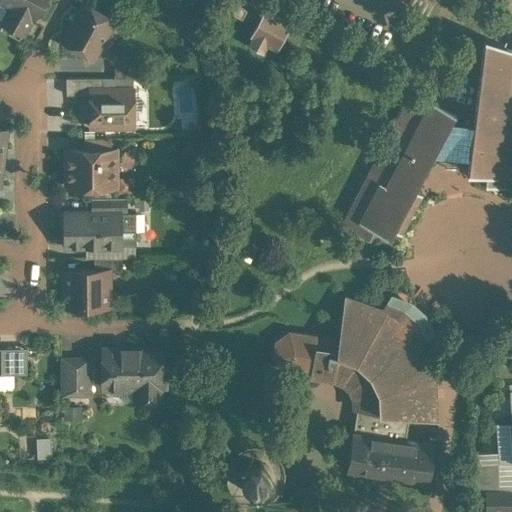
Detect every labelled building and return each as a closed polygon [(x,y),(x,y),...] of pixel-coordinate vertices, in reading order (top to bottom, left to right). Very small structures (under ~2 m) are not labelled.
[(44,0),(0,0),(11,5),(3,21),(23,32),(31,16),(34,18),(44,0)] [(434,5),(424,0),(409,0),(407,3),(429,15),(434,5)] [(84,2),(63,40),(94,57),(115,19),(84,2)] [(291,24),(264,9),(250,35),(277,49),(291,24)] [(408,96),(342,222),(363,233),(368,236),(373,227),(390,236),(395,227),(401,231),(415,203),(409,200),(437,147),(446,147),(446,156),(458,156),(458,154),(470,154),(468,171),(497,175),(497,172),(501,174),(505,174),(509,172),(511,169),(511,167),(511,55),(504,53),(505,44),(484,35),(474,121),(451,119),(456,110),(430,97),(425,105),(408,96)] [(143,76),(143,55),(115,55),(115,76),(143,76)] [(102,76),(67,77),(67,93),(91,93),(91,88),(102,88),(102,76)] [(102,88),(91,88),(91,93),(91,124),(133,124),(133,88),(102,88)] [(111,136),(85,137),(85,148),(111,148),(111,136)] [(85,148),(67,149),(68,185),(116,184),(116,148),(111,148),(85,148)] [(127,196),(92,197),(92,211),(121,210),(121,212),(128,211),(127,196)] [(92,211),(65,211),(65,245),(112,245),(112,237),(121,237),(121,212),(121,210),(92,211)] [(122,256),(95,257),(95,268),(109,268),(109,270),(123,270),(122,256)] [(95,268),(79,269),(79,275),(73,275),(73,273),(64,272),(65,305),(105,304),(105,287),(109,287),(109,270),(109,268),(95,268)] [(384,311),(347,298),(348,295),(346,295),(339,338),(295,331),(292,350),(290,351),(291,352),(293,351),(297,357),(295,358),(296,359),(298,358),(309,359),(313,365),(312,371),(311,375),(313,376),(314,373),(334,376),(333,379),(335,379),(335,376),(344,379),(343,380),(344,381),(344,380),(351,386),(350,387),(351,387),(352,387),(355,395),(355,396),(356,396),(356,404),(353,404),(353,406),(357,406),(409,414),(437,418),(438,416),(434,416),(433,377),(436,376),(435,374),(432,375),(416,340),(429,330),(428,328),(427,329),(421,316),(422,315),(420,314),(419,315),(409,305),(410,304),(408,303),(407,304),(394,299),(392,297),(384,311)] [(309,359),(298,358),(296,359),(295,358),(297,357),(293,351),(291,352),(290,351),(292,350),(295,331),(290,332),(278,341),(276,356),(284,368),(312,371),(313,365),(309,359)] [(161,346),(104,346),(104,386),(135,386),(135,397),(161,397),(161,346)] [(92,357),(61,357),(61,393),(92,393),(92,357)] [(409,414),(357,406),(354,429),(406,437),(409,414)] [(354,429),(353,429),(352,432),(347,464),(347,468),(428,480),(434,441),(406,437),(354,429)] [(348,431),(343,464),(347,464),(352,432),(348,431)] [(267,458),(261,455),(255,453),(248,454),(243,458),(238,463),(236,469),(236,475),(238,482),(242,487),(248,490),(254,491),(261,490),(267,487),(271,482),(273,476),(273,469),(271,463),(267,458)] [(499,461),(477,463),(476,477),(497,476),(499,476),(499,461)] [(497,476),(476,477),(474,491),(486,491),(486,489),(497,490),(497,489),(497,476)] [(511,489),(497,489),(497,490),(486,489),(486,491),(486,509),(511,508),(511,489)] [(474,491),(471,511),(486,511),(486,509),(486,491),(474,491)]
